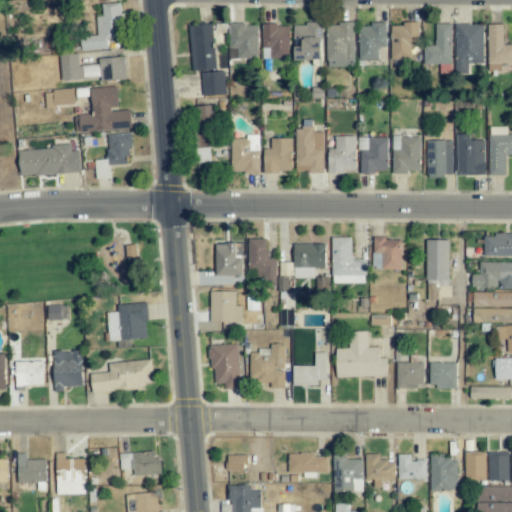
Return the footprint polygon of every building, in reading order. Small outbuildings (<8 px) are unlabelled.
[(81,51),(106,49),(106,39),(123,38),(121,3),(101,4),(102,16),(96,17),(97,36),(80,37),(81,51)] [(354,67),(354,23),(326,24),(327,68),(354,67)] [(257,24),(229,25),(230,49),(236,49),(236,59),(258,58),(257,24)] [(293,24),(294,60),(322,60),(321,24),(293,24)] [(386,47),(386,24),(358,24),(359,60),(379,60),(378,47),(386,47)] [(391,59),(411,59),(411,47),(419,47),(418,24),(390,25),(391,59)] [(450,24),(434,24),(435,46),(423,46),(424,64),(451,64),(450,24)] [(483,64),(483,25),(455,24),(455,74),(468,74),(468,64),(483,64)] [(511,63),(511,44),(503,45),(503,24),(487,24),(488,64),(511,63)] [(191,71),(214,70),(213,25),(190,25),(191,71)] [(289,25),(262,25),(262,59),(290,58),(289,25)] [(124,57),(98,58),(98,64),(78,65),(77,54),(59,55),(60,80),(100,78),(100,81),(125,80),(124,57)] [(202,96),(225,95),(224,72),(202,72),(202,96)] [(131,129),(129,109),(117,110),(116,87),(90,89),(91,114),(74,115),(75,132),(131,129)] [(46,106),(74,105),(73,89),(45,91),(46,106)] [(195,105),(195,162),(210,162),(210,148),(214,148),(214,105),(195,105)] [(323,172),(324,132),(313,132),(313,127),(296,127),(295,172),(323,172)] [(489,176),(505,175),(504,155),(511,155),(511,134),(507,135),(506,127),(488,127),(489,176)] [(95,160),(96,179),(110,178),(109,165),(131,164),(129,133),(106,135),(108,159),(95,160)] [(469,140),(469,134),(456,134),(457,175),(485,175),(484,140),(469,140)] [(356,137),(335,136),(335,149),(328,149),(328,172),(355,172),(356,137)] [(420,137),(392,136),(392,172),(420,173),(420,137)] [(230,173),(259,174),(260,137),(231,137),(230,173)] [(387,172),(388,138),(360,137),(359,172),(387,172)] [(263,173),(291,172),(291,139),(271,139),(271,149),(263,149),(263,173)] [(452,140),(426,141),(426,175),(452,174),(452,140)] [(18,149),(19,176),(80,173),(79,151),(71,151),(71,147),(18,149)] [(483,256),(511,257),(511,234),(484,234),(483,256)] [(351,237),(331,238),(331,283),(366,283),(366,259),(351,259),(351,237)] [(400,270),(401,239),(373,238),(372,269),(400,270)] [(276,276),(275,258),(266,258),(266,239),(247,239),(248,276),(276,276)] [(448,240),(425,240),(425,283),(438,282),(438,295),(449,295),(448,240)] [(235,243),(215,243),(214,276),(241,276),(242,259),(235,258),(235,243)] [(314,278),(314,268),(324,268),(325,244),(294,243),(293,278),(314,278)] [(126,258),(136,258),(135,245),(125,245),(126,258)] [(293,262),(279,262),(279,277),(293,277),(293,262)] [(471,287),(511,288),(511,262),(479,262),(478,275),(471,275),(471,287)] [(241,306),(234,306),(235,291),(210,291),(210,322),(241,322),(241,306)] [(511,291),(472,293),(472,307),(511,306),(511,291)] [(117,304),(117,312),(107,312),(109,340),(147,339),(146,303),(117,304)] [(68,305),(48,305),(48,320),(68,320),(68,305)] [(472,322),(511,322),(511,308),(472,308),(472,322)] [(336,377),(387,376),(387,358),(379,358),(379,347),(367,347),(367,331),(349,332),(349,349),(336,349),(336,377)] [(210,345),(212,384),(223,384),(224,389),(239,388),(237,344),(210,345)] [(248,351),(248,384),(269,384),(269,388),(284,388),(285,344),(270,344),(270,352),(248,351)] [(54,392),(63,392),(63,387),(82,386),(82,351),(54,351),(54,392)] [(292,366),(293,386),(318,385),(318,380),(326,380),(326,352),(314,353),(314,366),(292,366)] [(422,355),(410,355),(410,363),(396,363),(396,388),(421,388),(422,355)] [(511,357),(494,358),(494,379),(511,379),(511,357)] [(108,362),(109,372),(90,373),(92,392),(144,389),(144,383),(153,383),(152,360),(108,362)] [(44,384),(43,361),(15,362),(16,390),(24,390),(24,385),(44,384)] [(456,363),(429,362),(429,388),(456,388),(456,363)] [(511,387),(470,388),(470,399),(511,399),(511,387)] [(485,451),(464,452),(464,481),(485,480),(485,451)] [(120,453),(120,469),(133,469),(133,475),(161,475),(160,458),(154,458),(154,452),(120,453)] [(488,481),(508,480),(508,452),(488,452),(488,481)] [(26,460),(26,453),(17,454),(17,483),(46,482),(45,459),(26,460)] [(56,495),(85,494),(84,459),(65,459),(64,453),(55,453),(56,495)] [(326,456),(313,456),(313,453),(288,453),(288,473),(303,473),(303,477),(316,477),(316,473),(327,473),(326,456)] [(362,459),(347,459),(346,453),(332,454),(333,492),(363,491),(362,459)] [(365,480),(373,480),(373,488),(381,488),(381,482),(394,482),(395,461),(379,461),(379,454),(365,454),(365,480)] [(246,455),(226,455),(226,471),(246,470),(246,455)] [(411,455),(397,455),(397,479),(426,479),(426,460),(411,461),(411,455)] [(430,491),(458,490),(457,456),(430,457),(430,491)] [(228,511),(260,511),(260,491),(250,491),(250,485),(229,485),(228,511)] [(511,511),(511,486),(475,486),(474,511),(511,511)] [(135,511),(162,511),(163,511),(157,511),(156,493),(134,493),(135,511)] [(333,511),(348,511),(349,504),(334,503),(333,511)]
